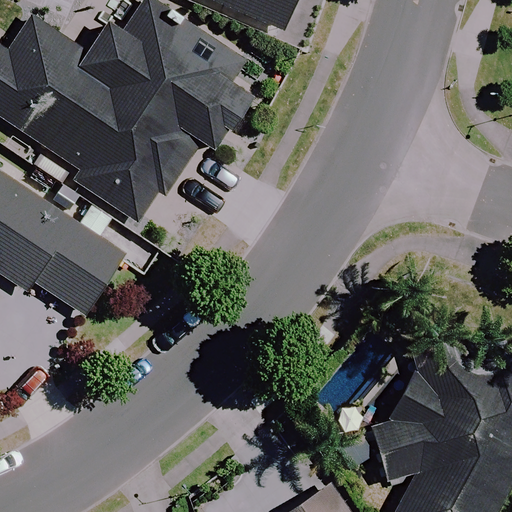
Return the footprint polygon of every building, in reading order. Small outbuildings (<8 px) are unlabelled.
[(198,0),(279,35),(294,0),(198,0)] [(154,201),(164,207),(201,150),(212,157),(248,100),(219,82),(233,61),(142,2),(119,38),(103,28),(84,57),(26,20),(5,53),(0,49),(0,126),(74,173),(68,182),(137,226),(154,201)] [(48,205),(0,176),(0,275),(79,322),(118,257),(44,213),(48,205)] [(431,339),(361,467),(404,491),(393,511),(496,511),(511,484),(511,360),(494,351),(484,369),(431,339)] [(343,511),(328,488),(291,511),(343,511)]
